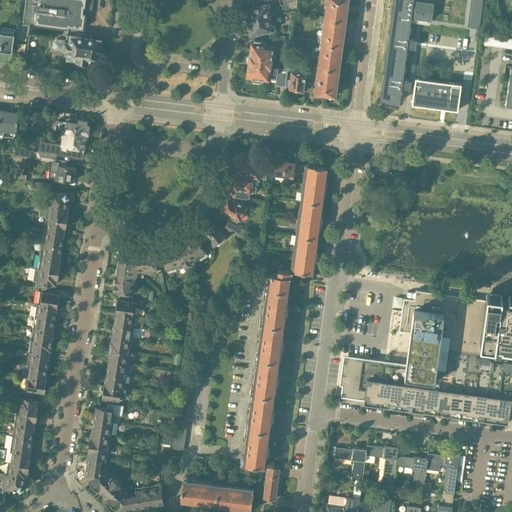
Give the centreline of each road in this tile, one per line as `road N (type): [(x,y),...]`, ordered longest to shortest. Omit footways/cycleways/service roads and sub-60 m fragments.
road 1 (residential): [(316,412),(355,130)]
road 2 (residential): [(58,486),(97,226)]
road 3 (residential): [(511,438),(316,412)]
road 4 (residential): [(213,151),(202,200),(184,218),(135,232),(97,226)]
road 5 (residential): [(511,151),(355,130)]
road 6 (residential): [(355,130),(218,112)]
road 7 (residential): [(355,130),(371,0)]
